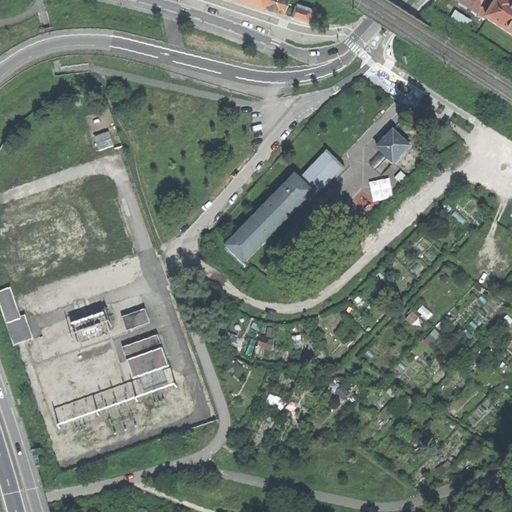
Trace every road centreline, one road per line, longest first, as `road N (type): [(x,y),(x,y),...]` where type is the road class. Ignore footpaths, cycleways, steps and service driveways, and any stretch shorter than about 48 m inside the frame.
road 1 (trunk): [(0,73),(35,51),(77,41),(294,76),(351,54),(377,20)]
road 2 (track): [(511,186),(477,177),(430,193),(330,292),(300,308),(240,296),(181,250)]
road 3 (secondary): [(144,0),(308,54),(341,46),(377,20)]
road 4 (trunk): [(38,511),(0,386)]
